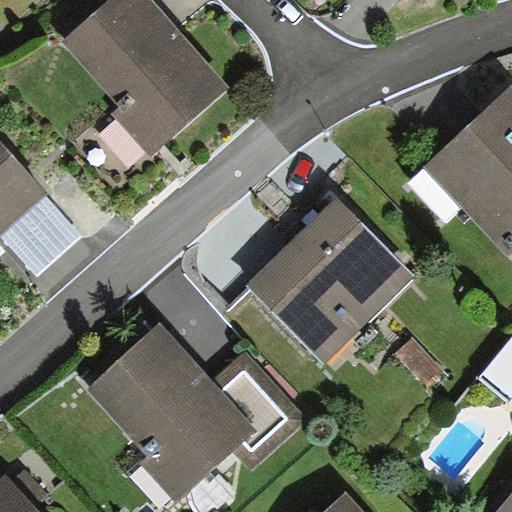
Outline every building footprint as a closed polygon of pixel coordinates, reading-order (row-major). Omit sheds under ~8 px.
[(145,0),(117,0),(64,46),(119,111),(112,117),(149,160),(227,94),(169,27),(145,0)] [(511,94),(429,175),(511,258),(511,94)] [(0,246),(52,202),(0,142),(0,246)] [(411,285),(338,208),(300,243),(251,290),(324,367),(411,285)] [(156,333),(90,391),(154,463),(149,468),(178,501),(238,447),(254,465),(303,421),(247,359),(209,392),(188,369),(156,333)] [(35,511),(8,481),(0,488),(0,511),(35,511)] [(334,511),(358,511),(348,500),(334,511)]
